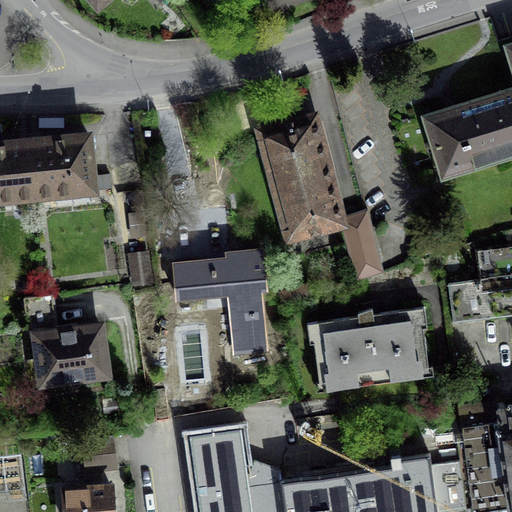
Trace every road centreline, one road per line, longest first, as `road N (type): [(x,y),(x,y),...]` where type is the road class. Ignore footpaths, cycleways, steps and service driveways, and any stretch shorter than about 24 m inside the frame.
road 1 (residential): [(114,79),(184,76),(282,57),(461,0)]
road 2 (unknown): [(164,444),(187,427),(303,413)]
road 3 (residential): [(114,79),(23,0)]
